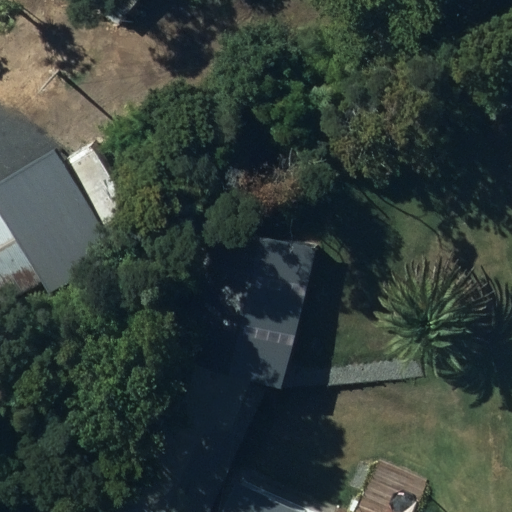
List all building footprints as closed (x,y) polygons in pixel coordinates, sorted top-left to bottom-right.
[(119,178),(37,151),(27,183),(109,210),(119,178)] [(0,193),(0,295),(43,271),(0,193)] [(264,375),(305,259),(248,238),(206,354),(264,375)] [(185,459),(220,386),(183,369),(149,442),(185,459)] [(343,511),(245,470),(226,511),(343,511)]
